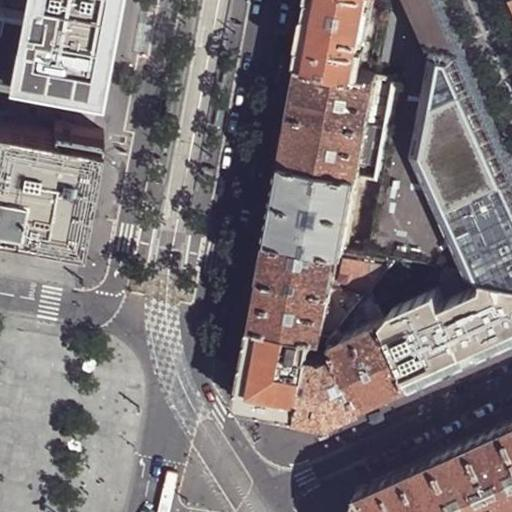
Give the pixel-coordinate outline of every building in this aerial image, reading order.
[(120,0),(30,0),(29,8),(0,2),(0,69),(104,89),(120,0)] [(314,0),(310,20),(303,59),(358,69),(362,46),(364,34),(370,0),(314,0)] [(370,0),(364,34),(369,35),(375,0),(370,0)] [(411,0),(417,12),(404,78),(369,253),(396,258),(464,271),(484,274),(511,279),(511,169),(447,24),(436,0),(411,0)] [(366,47),(362,46),(358,69),(362,70),(366,47)] [(298,85),(294,109),(370,123),(379,74),(362,70),(358,69),(303,59),(298,85)] [(398,77),(379,74),(370,123),(388,127),(398,77)] [(288,138),(285,158),(361,172),(364,159),(370,123),(294,109),(288,138)] [(0,116),(0,222),(83,238),(104,128),(97,126),(54,118),(53,127),(0,116)] [(388,127),(370,123),(364,159),(361,172),(380,176),(388,127)] [(274,213),(270,234),(343,248),(347,249),(361,172),(285,158),(281,176),(274,213)] [(264,272),(335,286),(343,248),(270,234),(267,255),(264,272)] [(356,242),(355,250),(366,252),(368,244),(356,242)] [(335,286),(369,292),(372,289),(396,258),(369,253),(366,252),(355,250),(347,249),(343,248),(335,286)] [(334,335),(369,292),(335,286),(264,272),(259,298),(255,321),(316,332),(334,335)] [(511,279),(484,274),(483,283),(444,301),(437,287),(393,307),(385,318),(414,382),(447,367),(511,337),(511,279)] [(334,335),(365,404),(395,390),(414,382),(385,318),(372,289),(369,292),(334,335)] [(248,360),(309,372),(316,332),(255,321),(252,339),(248,360)] [(365,404),(334,335),(316,332),(309,372),(302,412),(333,418),(352,409),(365,404)] [(248,360),(240,400),(277,407),(302,412),(309,372),(248,360)] [(507,511),(511,511),(511,470),(502,450),(511,445),(511,430),(508,422),(488,431),(474,438),(507,511)] [(457,446),(439,454),(462,503),(465,511),(507,511),(474,438),(457,446)] [(511,470),(511,445),(502,450),(511,470)] [(355,511),(442,511),(462,503),(439,454),(396,473),(360,490),(355,511)] [(465,511),(462,503),(442,511),(465,511)]
